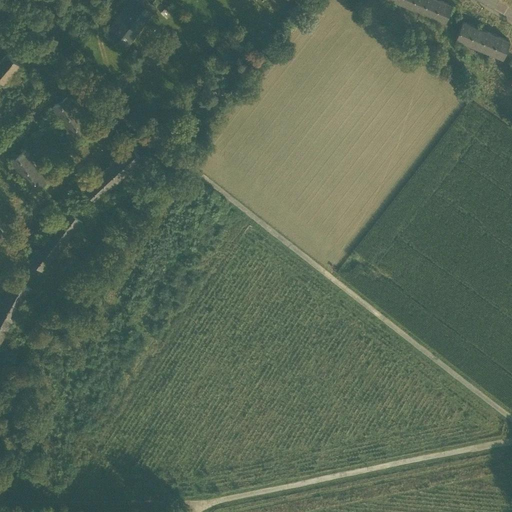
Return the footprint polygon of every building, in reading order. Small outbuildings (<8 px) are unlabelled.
[(135,0),(131,0),(107,31),(127,47),(157,8),(153,4),(152,5),(145,0),(135,0),(136,0),(135,0)] [(452,4),(441,0),(392,0),(444,22),(452,4)] [(502,58),(509,40),(462,22),(455,39),(502,58)] [(19,63),(7,53),(0,61),(0,63),(11,73),(19,63)] [(11,73),(0,63),(0,80),(3,83),(11,73)] [(66,95),(52,105),(60,115),(73,106),(66,95)] [(73,106),(60,115),(67,126),(81,117),(73,106)] [(81,117),(67,126),(74,137),(88,127),(81,117)] [(142,157),(130,145),(121,154),(132,166),(142,157)] [(25,149),(11,159),(18,169),(32,160),(25,149)] [(132,166),(121,154),(112,162),(123,175),(132,166)] [(32,160),(18,169),(26,180),(39,170),(32,160)] [(123,175),(112,162),(103,171),(114,183),(123,175)] [(39,170),(26,180),(33,190),(47,181),(39,170)] [(114,183),(103,171),(94,180),(105,192),(114,183)] [(105,192),(94,180),(84,188),(96,200),(105,192)] [(81,219),(68,209),(60,219),(74,229),(81,219)] [(74,229),(60,219),(53,229),(66,239),(74,229)] [(66,239),(53,229),(45,239),(58,249),(66,239)] [(58,249),(45,239),(37,249),(50,259),(58,249)] [(50,259),(37,249),(29,259),(43,269),(50,259)] [(28,287),(14,279),(8,291),(22,298),(28,287)] [(22,298),(8,291),(2,302),(16,310),(22,298)] [(16,310),(2,302),(0,304),(0,315),(10,321),(16,310)] [(10,321),(0,315),(0,329),(4,332),(10,321)] [(7,358),(0,363),(0,377),(14,366),(7,358)]
